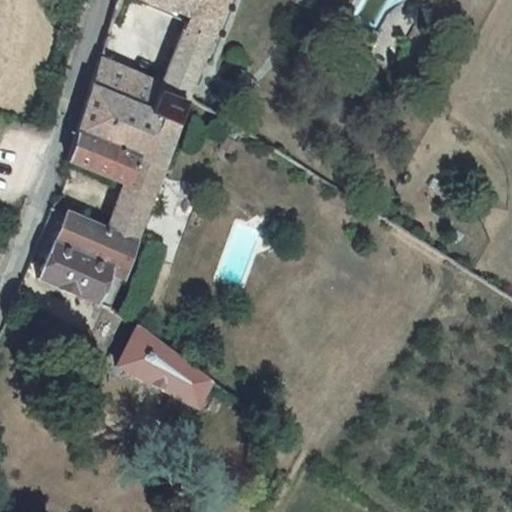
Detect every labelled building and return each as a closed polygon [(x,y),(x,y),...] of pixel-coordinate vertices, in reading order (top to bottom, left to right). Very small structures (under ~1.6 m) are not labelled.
[(121,94),(107,139),(165,161),(226,0),(157,0),(191,15),(163,85),(102,61),(95,82),(121,94)] [(95,82),(82,129),(107,139),(121,94),(95,82)] [(82,129),(72,159),(121,177),(103,225),(135,240),(165,161),(107,139),(82,129)] [(135,240),(103,225),(102,229),(65,218),(42,278),(110,305),(135,240)] [(124,366),(202,405),(214,379),(143,325),(124,366)]
